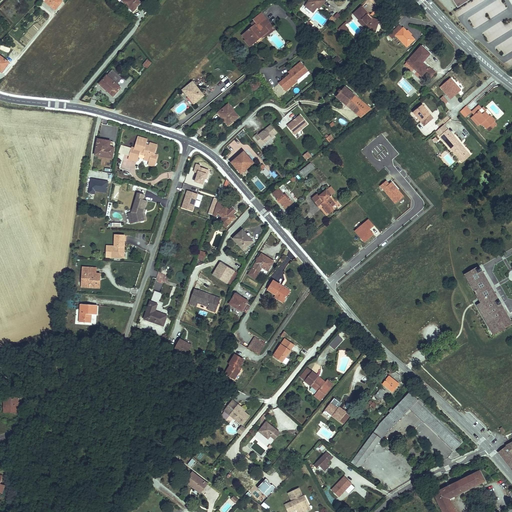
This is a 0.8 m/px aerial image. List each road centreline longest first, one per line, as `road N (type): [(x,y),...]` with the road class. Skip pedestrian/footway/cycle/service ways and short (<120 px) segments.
road 1 (residential): [(0,352),(45,336),(127,333),(187,142)]
road 2 (unclassified): [(325,284),(212,155),(187,142)]
road 3 (unclassified): [(490,445),(347,311)]
road 4 (unclassified): [(187,142),(104,110),(0,96)]
road 5 (residential): [(325,284),(416,208),(379,152)]
road 6 (unknown): [(128,331),(120,363),(58,393),(26,430),(0,441)]
road 7 (residential): [(294,423),(274,398),(347,311)]
road 8 (unclassified): [(378,511),(414,483),(490,445)]
road 9 (unknown): [(318,276),(261,359),(237,344)]
road 10 (secondary): [(511,82),(419,0)]
